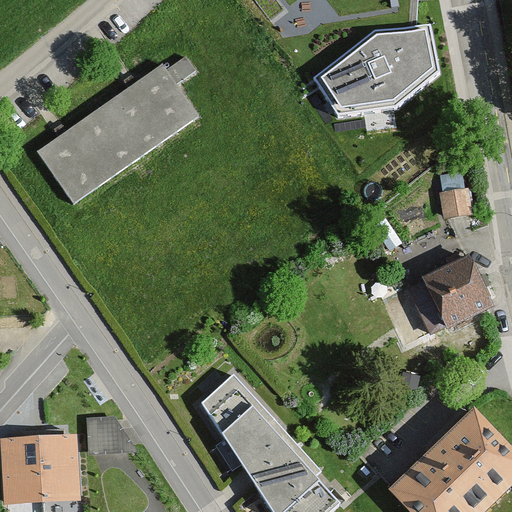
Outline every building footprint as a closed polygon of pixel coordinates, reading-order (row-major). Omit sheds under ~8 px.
[(253,0),(270,20),(284,10),(275,0),(253,0)] [(395,109),(438,75),(430,30),(377,33),(319,82),(338,118),(395,109)] [(199,119),(164,68),(37,154),(72,205),(199,119)] [(469,187),(440,192),(444,221),(473,216),(469,187)] [(401,245),(385,220),(373,228),(389,253),(401,245)] [(471,258),(422,280),(445,330),(493,308),(471,258)] [(335,511),(349,498),(235,371),(199,403),(241,466),(255,487),(271,511),(335,511)] [(481,511),(511,484),(511,445),(475,406),(390,485),(414,511),(481,511)] [(127,431),(118,418),(89,420),(92,457),(142,454),(133,442),(139,438),(136,431),(127,431)] [(83,437),(43,439),(46,506),(86,504),(83,437)] [(43,439),(5,441),(8,508),(46,506),(43,439)]
